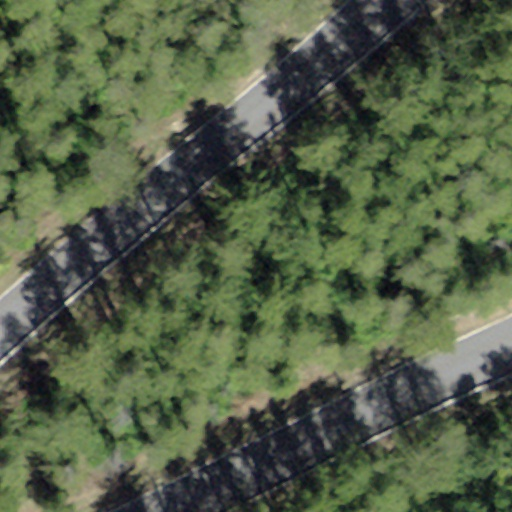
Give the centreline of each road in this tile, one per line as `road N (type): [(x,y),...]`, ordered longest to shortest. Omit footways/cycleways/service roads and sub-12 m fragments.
road 1 (unclassified): [(387,0),(0,330)]
road 2 (unclassified): [(169,511),(511,345)]
